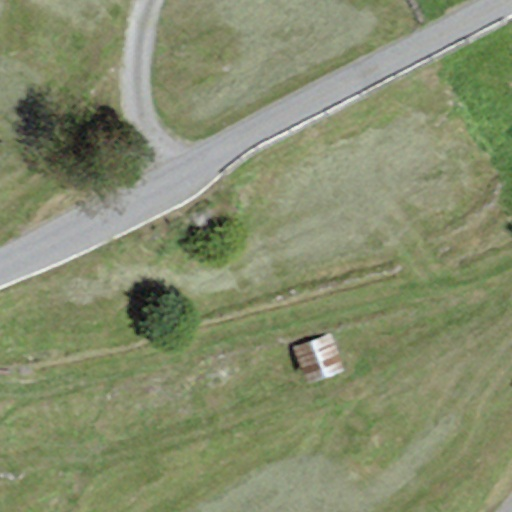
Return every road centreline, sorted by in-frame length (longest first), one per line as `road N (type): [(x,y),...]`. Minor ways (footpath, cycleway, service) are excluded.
road 1 (unclassified): [(509,0),(0,268)]
road 2 (track): [(0,385),(99,375),(511,269)]
road 3 (track): [(164,183),(137,104),(151,0)]
